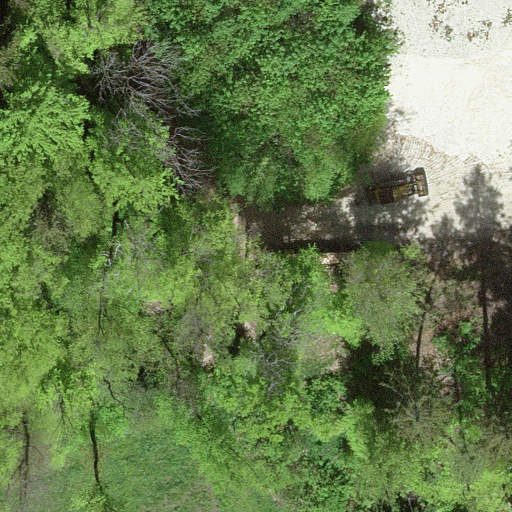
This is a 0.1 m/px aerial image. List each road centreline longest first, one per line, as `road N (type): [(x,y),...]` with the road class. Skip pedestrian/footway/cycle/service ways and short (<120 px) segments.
road 1 (track): [(511,208),(372,224),(262,212),(211,182),(181,148),(157,100),(136,0)]
road 2 (track): [(511,261),(317,350),(255,390),(191,448)]
